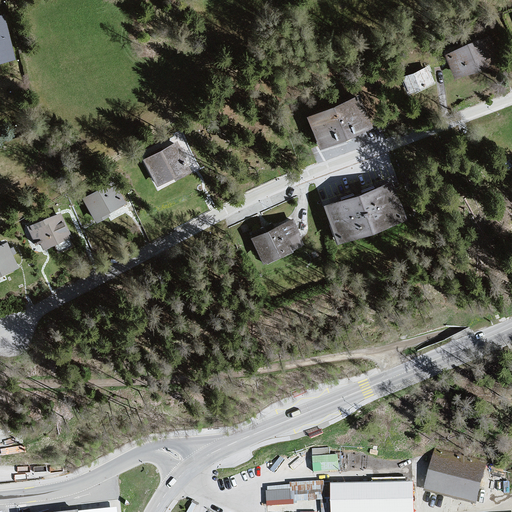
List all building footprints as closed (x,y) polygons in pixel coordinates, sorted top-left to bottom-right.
[(4,16),(0,16),(0,66),(14,63),(4,16)] [(478,38),(442,54),(455,82),(491,66),(478,38)] [(421,64),(398,77),(409,96),(432,84),(421,64)] [(363,87),(299,111),(314,152),(378,129),(363,87)] [(182,148),(141,157),(153,195),(196,186),(182,148)] [(387,181),(318,203),(334,244),(404,221),(387,181)] [(106,187),(80,202),(92,229),(121,209),(106,187)] [(58,214),(24,232),(42,261),(69,236),(58,214)] [(289,218),(247,237),(260,266),(291,254),(283,237),(295,233),(289,218)] [(4,247),(0,248),(0,282),(20,272),(4,247)] [(329,447),(313,447),(314,471),(340,470),(340,453),(330,453),(329,447)] [(437,448),(427,486),(475,499),(485,461),(437,448)] [(267,484),(268,502),(324,500),(323,482),(267,484)] [(414,511),(413,482),(333,485),(333,511),(414,511)]
